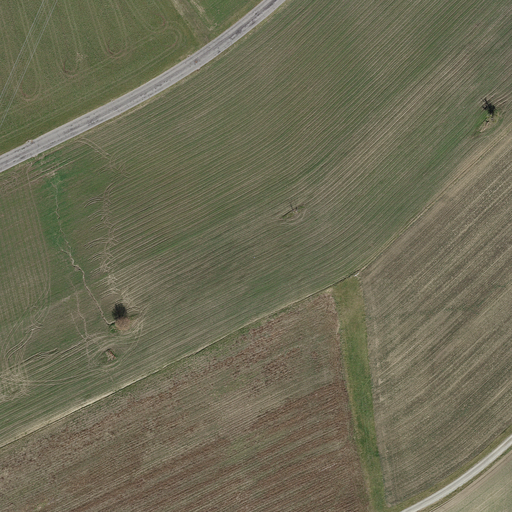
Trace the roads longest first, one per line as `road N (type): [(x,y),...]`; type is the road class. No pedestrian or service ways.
road 1 (tertiary): [(0,166),(217,51),(278,0)]
road 2 (track): [(511,443),(408,511)]
